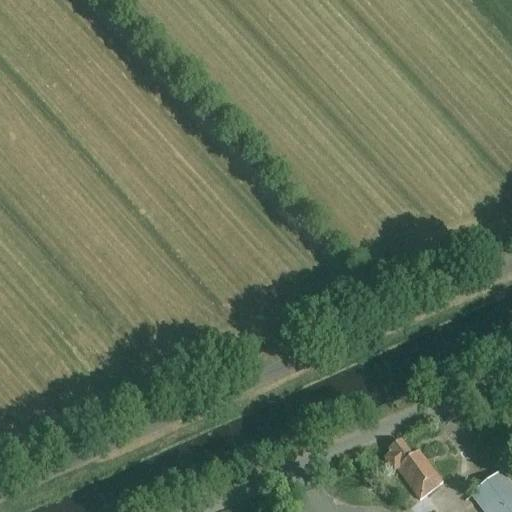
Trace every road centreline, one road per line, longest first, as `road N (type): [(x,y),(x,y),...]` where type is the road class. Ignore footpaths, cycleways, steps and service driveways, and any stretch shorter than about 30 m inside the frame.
road 1 (unclassified): [(0,497),(511,272)]
road 2 (unclassified): [(204,511),(511,376)]
